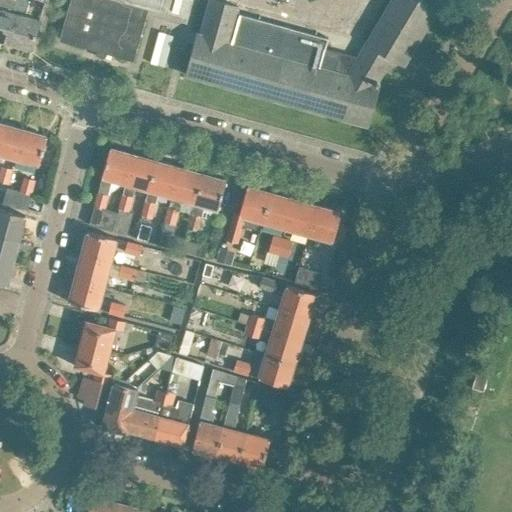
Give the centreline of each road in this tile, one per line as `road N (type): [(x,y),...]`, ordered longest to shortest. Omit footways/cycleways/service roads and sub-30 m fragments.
road 1 (residential): [(287,511),(389,185)]
road 2 (residential): [(389,185),(89,103)]
road 3 (residential): [(19,365),(89,103)]
road 4 (residential): [(287,511),(61,450)]
road 5 (residential): [(389,185),(499,0)]
road 6 (residential): [(389,185),(511,155)]
